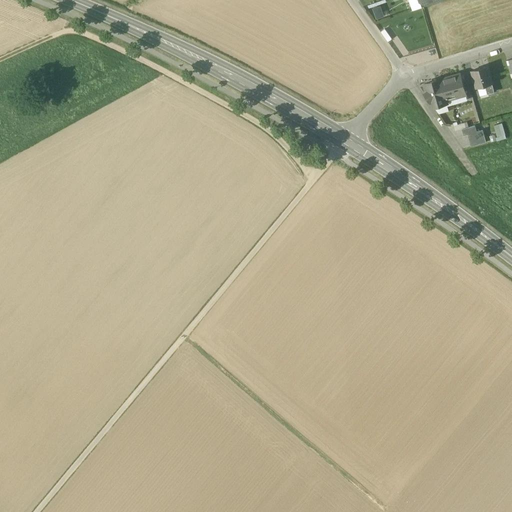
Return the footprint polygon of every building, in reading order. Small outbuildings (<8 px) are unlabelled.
[(488,67),(472,71),(477,89),(485,86),(492,84),(493,84),(488,67)] [(460,74),(441,80),(442,84),(446,98),(448,97),(455,95),(456,97),(465,94),(460,74)] [(442,84),(434,87),(433,83),(424,85),(427,93),(425,94),(431,103),(433,102),(435,107),(448,103),(447,98),(448,98),(448,97),(446,98),(442,84)] [(492,84),(485,86),(488,94),(495,92),(492,84)] [(464,124),(454,127),(456,132),(462,130),(466,129),(464,124)] [(495,138),(497,141),(506,139),(502,124),(494,126),(497,137),(495,138)] [(466,129),(462,130),(464,137),(468,135),(471,147),(486,143),(482,131),(476,132),(475,126),(466,129)]
